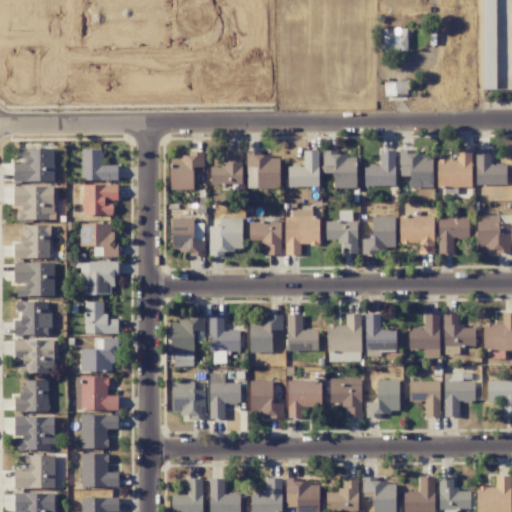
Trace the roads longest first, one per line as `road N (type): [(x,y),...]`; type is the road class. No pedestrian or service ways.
road 1 (residential): [(511,130),(0,131)]
road 2 (residential): [(146,131),(147,511)]
road 3 (residential): [(511,286),(146,288)]
road 4 (residential): [(149,455),(511,452)]
